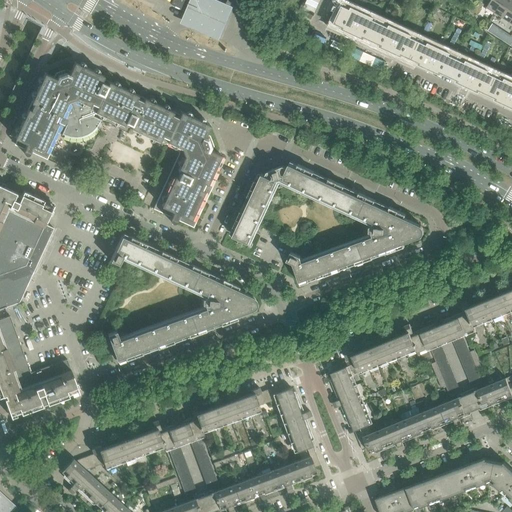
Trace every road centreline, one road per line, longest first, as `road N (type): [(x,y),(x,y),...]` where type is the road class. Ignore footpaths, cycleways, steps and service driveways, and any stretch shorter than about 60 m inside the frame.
road 1 (secondary): [(61,12),(165,68),(365,129),(511,199)]
road 2 (secondary): [(511,170),(405,117),(216,58),(90,0)]
road 3 (residential): [(201,253),(250,149),(280,147),(418,205),(436,215),(440,235)]
road 4 (residential): [(511,115),(316,25),(327,0)]
road 5 (residential): [(79,437),(303,355)]
road 6 (residential): [(303,355),(511,276)]
road 7 (residential): [(201,253),(0,160)]
road 8 (residential): [(90,384),(285,313)]
road 9 (residential): [(285,313),(427,252),(440,235)]
road 10 (residential): [(357,487),(499,427)]
road 11 (residential): [(0,138),(61,12)]
